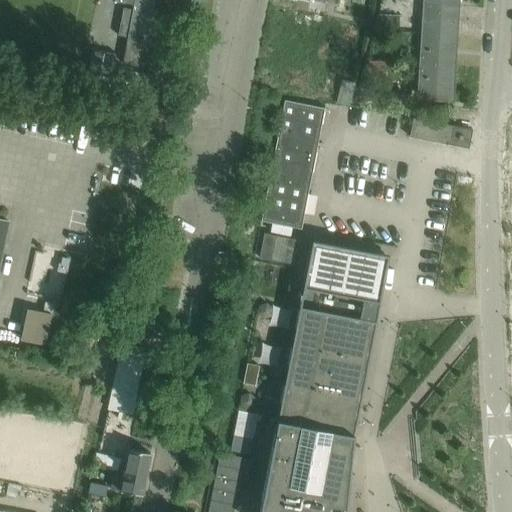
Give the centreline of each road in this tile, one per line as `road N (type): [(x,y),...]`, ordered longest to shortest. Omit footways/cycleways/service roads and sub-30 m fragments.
road 1 (residential): [(157,511),(261,0)]
road 2 (residential): [(497,107),(497,308),(510,511)]
